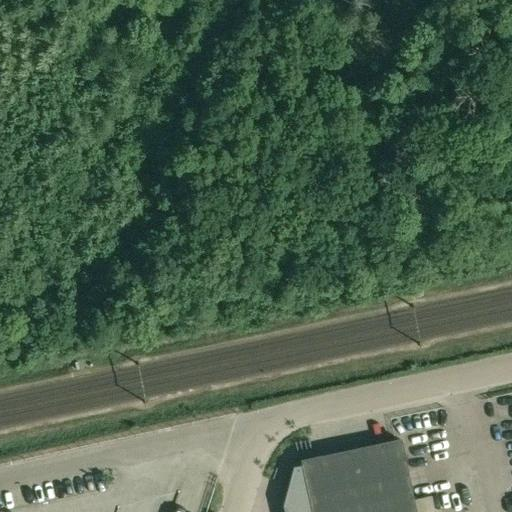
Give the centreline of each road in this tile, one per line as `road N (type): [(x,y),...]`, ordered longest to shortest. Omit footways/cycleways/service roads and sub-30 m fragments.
road 1 (unclassified): [(263,420),(0,478)]
road 2 (unclassified): [(263,420),(511,367)]
